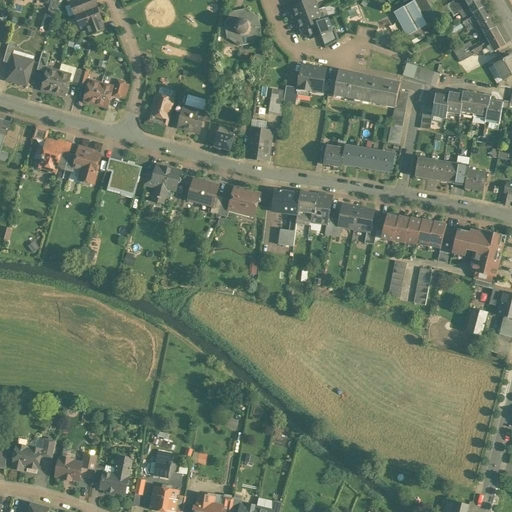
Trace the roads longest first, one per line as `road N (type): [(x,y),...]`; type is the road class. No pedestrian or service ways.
road 1 (residential): [(125,138),(269,175),(511,218)]
road 2 (residential): [(125,138),(139,76),(113,0)]
road 3 (residential): [(0,101),(125,138)]
